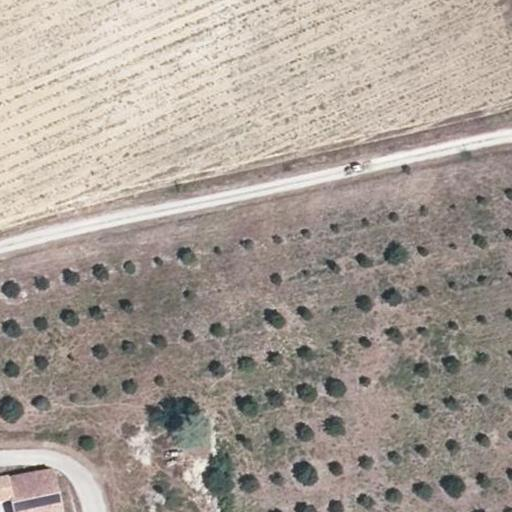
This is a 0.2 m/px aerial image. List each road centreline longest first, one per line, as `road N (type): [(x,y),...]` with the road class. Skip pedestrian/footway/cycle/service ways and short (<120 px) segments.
road 1 (track): [(0,244),(511,127)]
road 2 (unclassified): [(0,457),(63,461),(87,511)]
